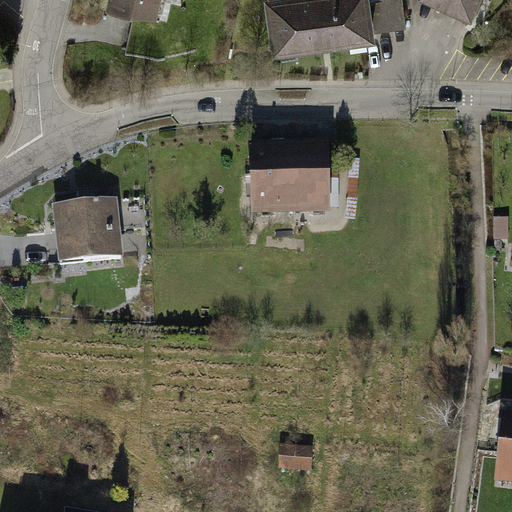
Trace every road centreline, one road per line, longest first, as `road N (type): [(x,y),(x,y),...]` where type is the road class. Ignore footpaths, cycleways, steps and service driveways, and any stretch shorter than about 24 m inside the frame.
road 1 (unclassified): [(511,103),(191,105),(131,117),(49,152)]
road 2 (residential): [(49,152),(40,75),(55,0)]
